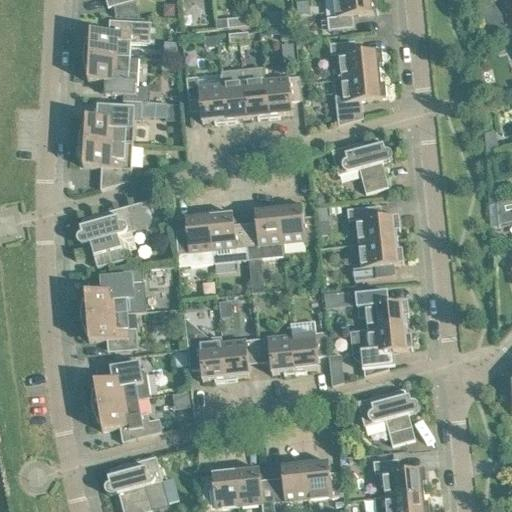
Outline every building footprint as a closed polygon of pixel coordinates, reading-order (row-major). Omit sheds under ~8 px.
[(105,0),(109,10),(136,3),(135,0),(105,0)] [(373,1),(372,0),(334,0),(336,19),(328,20),(329,33),(354,30),(353,18),(378,15),(377,1),(373,1)] [(291,13),(283,14),(283,26),(292,25),(291,13)] [(248,28),(247,19),(237,20),(238,29),(248,28)] [(238,29),(237,20),(228,21),(229,30),(238,29)] [(130,61),(131,46),(147,46),(148,25),(116,23),(115,35),(91,34),(91,42),(88,42),(87,45),(86,48),(85,52),(84,55),(84,59),(130,61)] [(249,34),(239,35),(240,45),(250,44),(249,34)] [(240,45),(239,35),(229,36),(230,46),(240,45)] [(341,58),(343,81),(381,78),(380,68),(384,68),(382,53),(357,56),(355,44),(330,46),(332,59),(341,58)] [(138,61),(130,61),(84,59),(84,62),(84,65),(85,69),(85,72),(87,75),(89,75),(88,84),(106,85),(106,97),(124,98),(124,104),(141,104),(148,105),(149,90),(137,89),(138,61)] [(270,121),(266,83),(264,70),(243,73),(244,85),(248,121),(258,120),(258,123),(270,121)] [(248,121),(244,85),(243,73),(222,75),(222,77),(223,87),(227,126),(238,125),(238,122),(248,121)] [(227,126),(223,87),(222,77),(187,81),(190,115),(201,114),(203,126),(215,124),(215,127),(227,126)] [(364,122),(362,104),(387,101),(386,87),(382,87),(381,78),(343,81),(334,82),(339,129),(364,122)] [(301,79),(266,83),(270,121),(281,120),(281,118),(293,116),(292,104),(303,103),(301,79)] [(140,124),(141,104),(124,104),(124,110),(101,109),(100,120),(87,120),(86,128),(84,128),(82,131),(81,134),(80,138),(80,141),(79,144),(125,147),(133,147),(134,124),(140,124)] [(383,166),(389,164),(391,163),(393,160),(393,157),(391,154),(389,152),(385,152),(384,146),(380,147),(378,141),(332,154),(339,178),(360,172),(366,196),(389,190),(383,166)] [(101,193),(132,184),(133,147),(125,147),(79,144),(79,148),(80,151),(80,155),(81,158),(82,161),(84,161),(84,170),(102,171),(101,193)] [(499,189),(489,192),(490,207),(498,205),(503,204),(499,189)] [(511,201),(503,204),(498,205),(499,227),(511,223),(511,201)] [(118,238),(145,231),(149,229),(151,225),(151,221),(149,217),(145,215),(147,207),(147,208),(148,205),(151,204),(151,203),(82,222),(84,228),(80,229),(82,235),(80,236),(78,238),(77,240),(77,242),(78,244),(79,246),(81,247),(83,248),(85,247),(91,246),(98,270),(125,263),(118,238)] [(290,210),(290,207),(279,208),(283,247),(318,243),(315,219),(304,220),(303,208),(290,210)] [(283,247),(279,208),(267,210),(267,212),(255,213),(256,225),(245,226),(249,262),(284,259),(283,247)] [(382,209),(348,212),(349,224),(358,224),(360,247),(398,243),(397,234),(401,233),(399,219),(383,221),(382,209)] [(221,214),(209,216),(215,266),(249,262),(245,226),(235,227),(233,216),(221,217),(221,214)] [(187,233),(176,234),(178,257),(189,256),(191,269),(215,266),(209,216),(198,217),(198,219),(186,221),(187,233)] [(399,253),(398,243),(360,247),(363,270),(354,271),(355,284),(394,280),(394,278),(393,279),(392,268),(404,267),(403,252),(399,253)] [(146,312),(138,287),(144,286),(143,272),(122,273),(123,280),(102,281),(103,293),(86,295),(86,303),(84,303),(83,307),(82,310),(82,313),(81,317),(81,320),(127,316),(127,317),(146,315),(146,312)] [(352,292),(342,294),(344,308),(354,307),(352,292)] [(367,309),(369,333),(407,329),(406,319),(410,319),(408,304),(383,307),(382,295),(357,298),(358,310),(367,309)] [(129,332),(127,317),(127,316),(81,320),(82,324),(83,327),(84,330),(85,333),(87,336),(89,336),(90,344),(114,342),(115,354),(139,352),(137,331),(129,332)] [(227,384),(223,346),(222,339),(209,341),(194,328),(187,337),(191,373),(202,372),(203,384),(215,383),(215,385),(227,384)] [(369,333),(352,334),(354,359),(363,366),(364,373),(365,380),(390,373),(390,370),(396,369),(394,354),(413,352),(412,338),(408,338),(407,329),(369,333)] [(327,335),(292,338),(296,377),(307,375),(307,373),(320,372),(318,360),(329,359),(327,335)] [(296,377),(292,338),(257,342),(260,366),(271,365),(272,377),(284,375),(285,378),(296,377)] [(249,367),(260,366),(257,342),(223,346),(227,384),(238,383),(238,380),(250,379),(249,367)] [(152,400),(148,376),(142,377),(140,365),(117,369),(119,380),(95,384),(96,393),(94,393),(93,396),(92,400),(92,403),(92,407),(93,410),(138,402),(152,400)] [(409,417),(415,415),(418,414),(419,411),(419,408),(418,405),(415,403),(412,403),(410,397),(406,398),(404,392),(358,405),(365,429),(386,423),(393,449),(416,443),(409,417)] [(162,435),(160,422),(150,424),(149,416),(141,418),(138,402),(93,410),(94,413),(94,417),(96,420),(97,423),(99,426),(101,425),(103,434),(127,430),(129,444),(162,435)] [(163,484),(157,460),(110,472),(112,479),(108,480),(110,486),(108,487),(106,488),(105,490),(105,492),(106,494),(107,496),(109,497),(111,498),(113,498),(119,496),(123,511),(152,511),(164,508),(167,503),(162,485),(163,484)] [(384,476),(387,500),(424,496),(423,486),(427,486),(426,471),(400,474),(399,462),(374,465),(375,477),(384,476)] [(317,465),(317,463),(305,464),(309,502),(344,498),(341,475),(330,476),(329,464),(317,465)] [(309,502),(305,464),(294,465),(294,467),(282,469),(283,481),(272,482),(275,506),(280,505),(309,502)] [(275,511),(275,506),(272,482),(261,483),(260,471),(248,472),(247,470),(236,471),(240,509),(262,507),(262,511),(275,511)] [(240,509),(236,471),(224,472),(225,475),(213,476),(213,481),(203,482),(203,480),(202,480),(205,511),(219,511),(220,511),(240,509)] [(424,496),(387,500),(387,511),(429,511),(429,505),(425,505),(424,496)]
